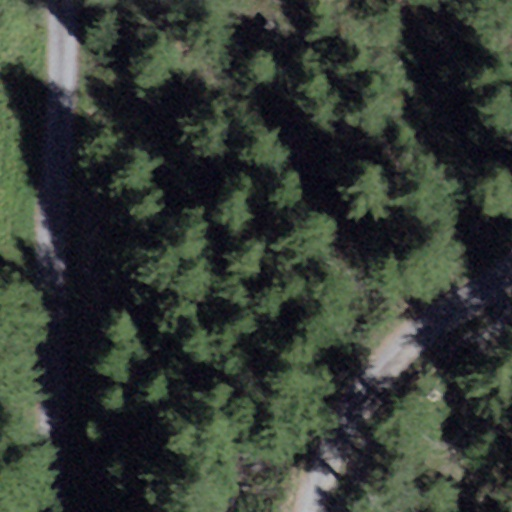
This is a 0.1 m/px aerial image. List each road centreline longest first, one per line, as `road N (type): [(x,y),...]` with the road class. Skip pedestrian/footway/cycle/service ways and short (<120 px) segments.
road 1 (track): [(71,0),(80,110),(66,511)]
road 2 (track): [(317,511),(318,489),(361,396),(414,328),(511,271)]
